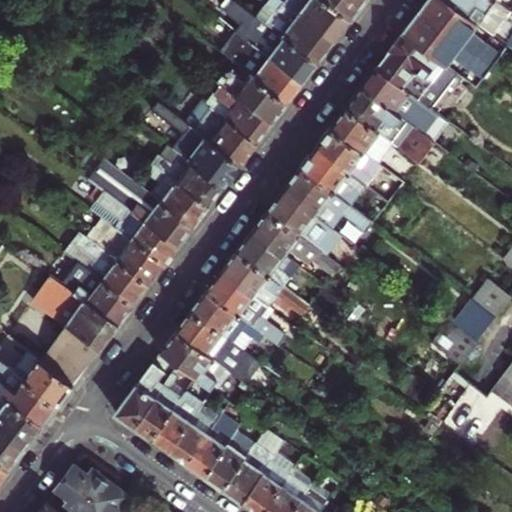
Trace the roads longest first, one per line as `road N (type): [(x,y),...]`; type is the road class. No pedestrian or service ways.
road 1 (residential): [(78,418),(393,0)]
road 2 (residential): [(213,511),(78,418)]
